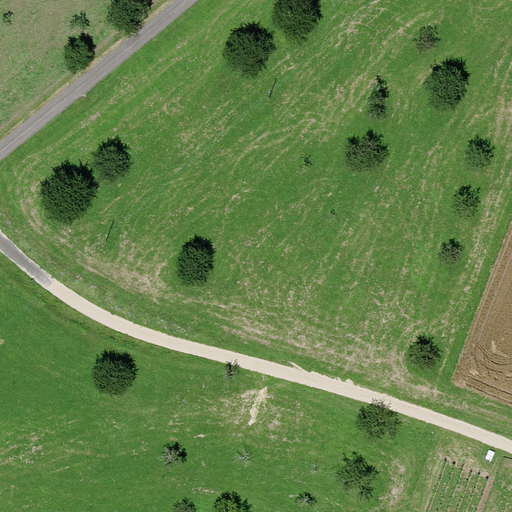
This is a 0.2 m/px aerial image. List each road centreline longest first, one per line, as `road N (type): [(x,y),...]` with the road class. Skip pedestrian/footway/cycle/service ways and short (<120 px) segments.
road 1 (track): [(511,447),(340,385),(115,325),(34,272),(0,236)]
road 2 (track): [(0,155),(190,0)]
